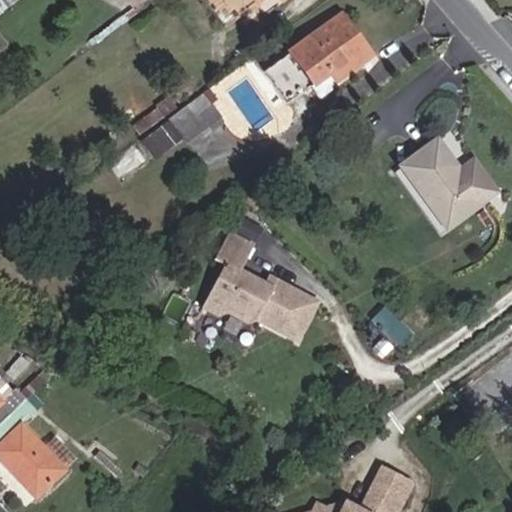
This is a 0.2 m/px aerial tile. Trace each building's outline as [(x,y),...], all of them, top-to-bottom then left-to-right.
[(0,0),(0,9),(12,0),(0,0)] [(262,0),(203,0),(223,27),(253,2),(256,5),(262,0)] [(370,56),(340,16),(290,53),(318,94),(370,56)] [(202,98),(168,125),(174,133),(178,137),(211,110),(202,98)] [(134,127),(139,135),(173,109),(167,99),(157,107),(159,110),(134,127)] [(174,133),(168,125),(149,141),(155,148),(174,133)] [(453,130),(442,136),(453,156),(465,150),(453,130)] [(147,154),(155,148),(149,141),(141,147),(147,154)] [(444,230),(481,205),(436,142),(400,167),(444,230)] [(277,281),(273,289),(238,271),(253,245),(228,230),(213,256),(223,262),(207,290),(222,299),(225,308),(244,320),(256,318),(296,341),(309,319),(297,313),(307,298),(277,281)] [(411,338),(387,314),(376,324),(400,348),(411,338)] [(382,359),(391,349),(383,341),(374,350),(382,359)] [(17,391),(10,397),(0,386),(0,425),(25,401),(17,391)] [(0,462),(35,500),(64,473),(20,427),(36,412),(25,401),(0,425),(0,462)] [(397,511),(411,483),(382,469),(369,497),(377,501),(371,511),(359,511),(338,502),(302,511),(397,511)]
